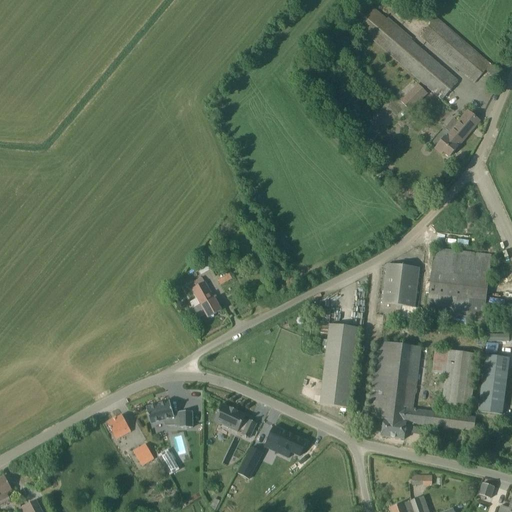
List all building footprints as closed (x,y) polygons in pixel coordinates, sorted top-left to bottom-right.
[(442,100),(458,82),(367,4),(351,22),(442,100)] [(474,83),(490,65),(436,18),(420,36),(474,83)] [(410,111),(427,94),(418,85),(401,102),(410,111)] [(444,152),(449,157),(480,121),(468,111),(458,123),(453,119),(445,129),(450,133),(446,137),(445,137),(435,149),(442,154),(444,152)] [(435,250),(428,315),(484,322),(485,312),(491,256),(435,250)] [(382,304),(414,308),(419,268),(387,265),(382,304)] [(197,287),(192,290),(202,306),(194,311),(193,309),(192,309),(198,319),(206,314),(208,318),(221,311),(216,302),(215,303),(204,283),(201,277),(194,281),(197,287)] [(330,325),(320,405),(349,409),(359,328),(330,325)] [(404,440),(406,423),(474,432),(475,418),(412,410),(414,395),(415,395),(421,348),(377,342),(368,418),(383,420),(381,437),(404,440)] [(470,410),(477,355),(435,349),(432,373),(445,375),(442,407),(470,410)] [(486,356),(479,412),(501,414),(509,359),(486,356)] [(173,413),(169,401),(146,408),(151,424),(164,421),(165,426),(179,425),(180,428),(192,428),(192,412),(179,412),(179,413),(173,413)] [(239,430),(243,432),(242,435),(249,438),(256,424),(249,420),(248,421),(244,419),(245,416),(222,405),(214,421),(238,432),(239,430)] [(116,440),(121,437),(131,432),(122,415),(107,423),(116,440)] [(306,442),(274,427),(267,441),(280,447),(277,453),(288,458),(291,453),(299,457),(306,442)] [(174,436),(177,454),(187,452),(184,435),(174,436)] [(142,467),(154,459),(145,445),(133,453),(142,467)] [(249,478),(263,452),(253,446),(238,472),(249,478)] [(175,466),(166,451),(158,456),(167,470),(175,466)] [(411,486),(432,486),(432,475),(411,476),(411,486)] [(4,476),(0,478),(0,504),(10,500),(6,493),(11,490),(4,476)] [(490,499),(494,487),(483,484),(479,495),(490,499)] [(428,511),(423,497),(390,508),(391,511),(428,511)] [(511,511),(511,499),(509,508),(501,506),(498,511),(511,511)] [(41,511),(40,509),(35,500),(21,508),(23,511),(41,511)]
